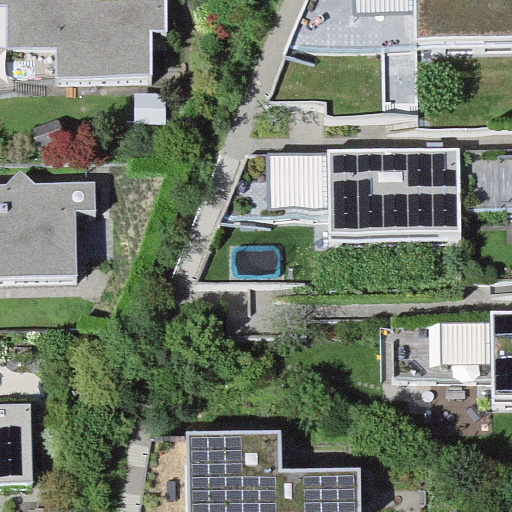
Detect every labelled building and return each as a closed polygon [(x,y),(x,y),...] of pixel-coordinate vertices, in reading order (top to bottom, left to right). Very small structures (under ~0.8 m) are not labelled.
[(0,0),(0,15),(18,15),(18,57),(68,56),(68,87),(148,87),(147,44),(170,44),(170,8),(103,8),(102,0),(0,0)] [(360,0),(360,57),(416,58),(416,0),(360,0)] [(511,0),(419,0),(421,60),(511,57),(511,0)] [(462,163),(327,163),(330,253),(466,250),(462,163)] [(16,195),(0,196),(0,292),(82,291),(80,229),(98,230),(94,197),(38,196),(26,180),(16,195)] [(511,326),(493,327),(495,414),(511,413),(511,326)] [(0,505),(42,504),(39,410),(0,410),(0,505)] [(286,445),(190,449),(192,511),(365,511),(364,483),(288,486),(286,445)]
